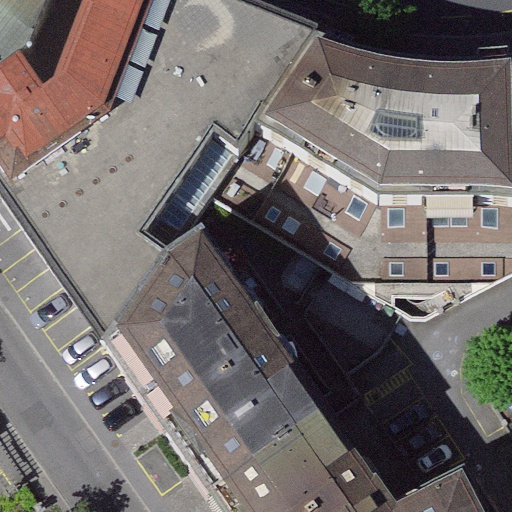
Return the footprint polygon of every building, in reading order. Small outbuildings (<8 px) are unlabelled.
[(0,0),(0,182),(17,210),(120,134),(171,0),(0,0)] [(237,171),(264,129),(273,134),(338,44),(217,0),(171,0),(120,134),(17,210),(119,360),(166,283),(138,264),(215,158),(237,171)] [(412,66),(338,44),(273,134),(390,205),(511,212),(511,70),(463,72),(412,66)] [(166,283),(119,360),(218,505),(334,428),(208,256),(166,283)] [(462,511),(396,511),(334,428),(218,505),(222,511),(481,511),(478,505),(462,511)]
